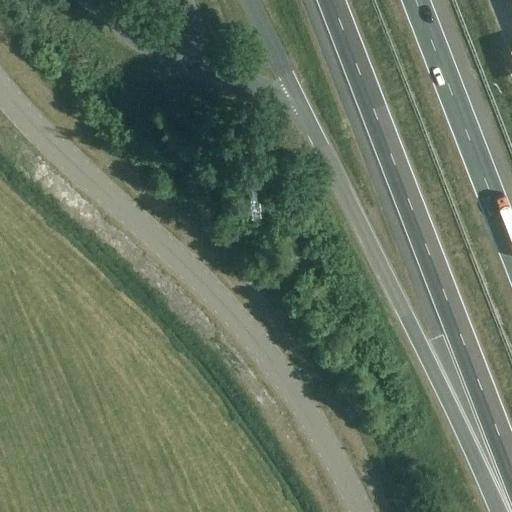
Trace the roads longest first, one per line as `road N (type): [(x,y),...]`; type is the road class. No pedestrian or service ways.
road 1 (tertiary): [(360,511),(309,414),(252,336),(30,120),(0,81)]
road 2 (motorway): [(330,0),(511,470)]
road 3 (motorway): [(297,106),(499,511)]
road 4 (motorway): [(511,245),(417,0)]
